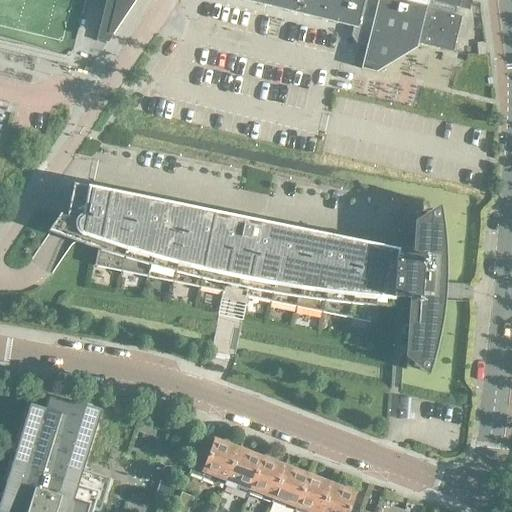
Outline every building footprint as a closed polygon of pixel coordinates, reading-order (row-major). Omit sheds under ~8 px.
[(105,0),(95,41),(106,44),(134,0),(105,0)] [(243,0),(356,27),(355,28),(356,28),(363,40),(367,40),(360,68),(375,72),(416,47),(417,43),(453,52),(462,17),(455,15),(457,9),(459,7),(461,0),(243,0)] [(57,203),(59,214),(48,231),(97,248),(94,265),(222,291),(221,298),(245,304),(247,296),(374,323),(377,306),(393,307),(393,300),(393,298),(410,299),(413,255),(397,254),(397,250),(260,222),(260,219),(254,218),(253,220),(239,217),(187,207),(174,204),(150,199),(110,191),(109,190),(109,188),(95,185),(94,187),(73,183),(69,205),(57,203)] [(438,208),(416,212),(413,255),(410,299),(405,366),(426,373),(426,375),(427,376),(432,360),(439,331),(443,300),(445,282),(444,249),(442,222),(439,206),(438,206),(438,208)] [(92,511),(94,508),(100,510),(110,478),(82,470),(100,410),(70,401),(69,403),(49,397),(45,409),(30,404),(3,494),(0,493),(0,511),(92,511)] [(201,475),(202,472),(227,481),(239,448),(215,439),(210,453),(198,449),(190,471),(201,475)] [(239,448),(227,481),(250,490),(262,457),(239,448)] [(262,457),(250,490),(272,499),(285,465),(262,457)] [(285,465),(272,499),(296,508),(308,474),(285,465)] [(308,474),(296,508),(307,511),(320,511),(331,483),(308,474)] [(159,483),(154,500),(168,504),(169,486),(159,483)] [(331,483),(320,511),(347,511),(355,492),(331,483)] [(174,511),(187,511),(193,497),(182,493),(174,511)]
